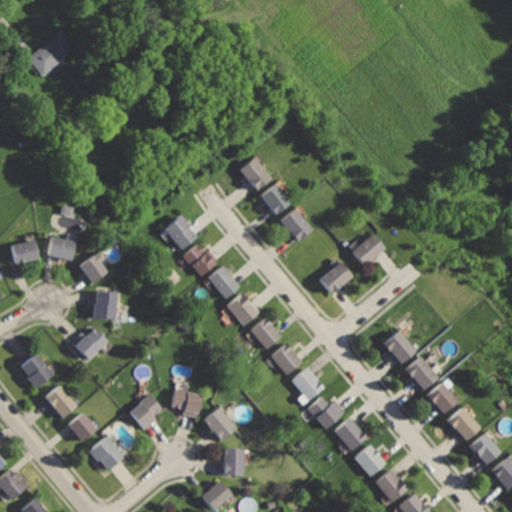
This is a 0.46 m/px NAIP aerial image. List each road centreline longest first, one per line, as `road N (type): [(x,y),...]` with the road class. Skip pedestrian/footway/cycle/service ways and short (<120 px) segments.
road 1 (residential): [(478,511),(201,186)]
road 2 (residential): [(0,402),(91,511)]
